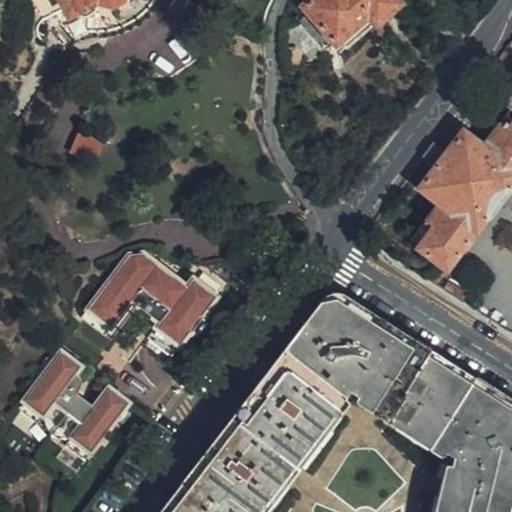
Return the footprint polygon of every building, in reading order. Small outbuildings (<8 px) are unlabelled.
[(36,7),(31,0),(24,0),(31,11),(36,7)] [(44,0),(43,18),(64,7),(60,0),(44,0)] [(60,0),(64,7),(66,10),(73,11),(91,0),(101,0),(113,2),(116,0),(60,0)] [(313,0),(307,6),(338,43),(369,17),(376,24),(402,2),(400,0),(313,0)] [(436,23),(461,42),(472,27),(447,7),(436,23)] [(511,77),(497,97),(509,107),(481,143),(462,130),(446,150),(433,140),(422,154),(436,165),(418,186),(437,201),(409,236),(419,244),(417,247),(439,264),(429,278),(436,282),(511,180),(511,77)] [(128,253),(86,309),(110,328),(131,300),(140,287),(168,309),(159,321),(147,337),(172,355),(190,330),(193,332),(204,316),(203,315),(217,295),(194,276),(187,284),(143,251),(128,253)] [(466,295),(446,283),(444,287),(463,299),(466,295)] [(140,287),(131,300),(159,321),(168,309),(140,287)] [(323,304),(161,511),(511,511),(511,402),(384,321),(346,297),(323,304)] [(110,328),(86,309),(81,317),(105,335),(110,328)] [(165,364),(172,355),(147,337),(141,345),(165,364)] [(31,389),(30,390),(17,408),(37,423),(42,417),(47,429),(54,435),(63,437),(70,436),(64,444),(85,459),(129,401),(109,387),(94,405),(90,410),(87,408),(89,406),(81,399),(75,408),(64,400),(62,402),(57,398),(76,372),(81,366),(60,351),(53,360),(31,389)] [(24,385),(30,390),(31,389),(53,360),(46,356),(24,385)] [(90,410),(94,405),(77,393),(81,381),(76,372),(57,398),(62,402),(64,400),(75,408),(81,399),(89,406),(87,408),(90,410)]
